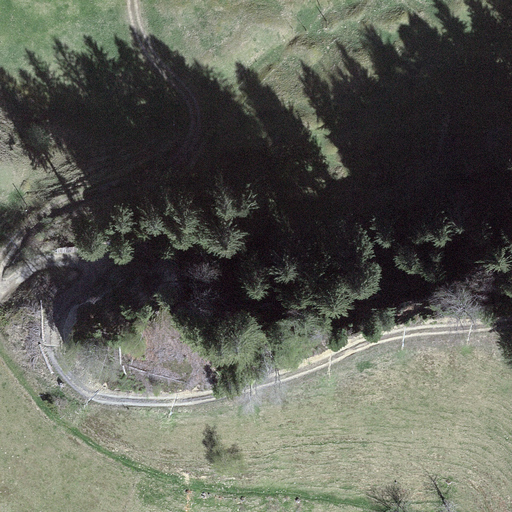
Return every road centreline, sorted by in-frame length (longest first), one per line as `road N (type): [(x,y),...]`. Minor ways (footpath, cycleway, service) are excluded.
road 1 (track): [(511,320),(402,332),(216,397),(152,401),(96,395),(51,357),(50,312),(86,281),(91,262),(84,255),(0,284)]
road 2 (track): [(0,263),(53,208),(152,169),(193,138),(197,112),(145,53),(130,0)]
